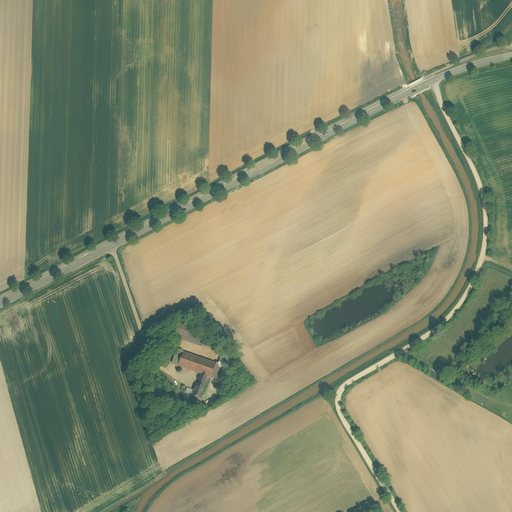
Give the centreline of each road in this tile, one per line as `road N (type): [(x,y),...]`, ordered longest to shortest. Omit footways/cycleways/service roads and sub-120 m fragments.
road 1 (tertiary): [(0,304),(432,80),(511,56)]
road 2 (track): [(432,80),(483,193),(478,272),(439,328),(353,380),(338,404),(398,511)]
